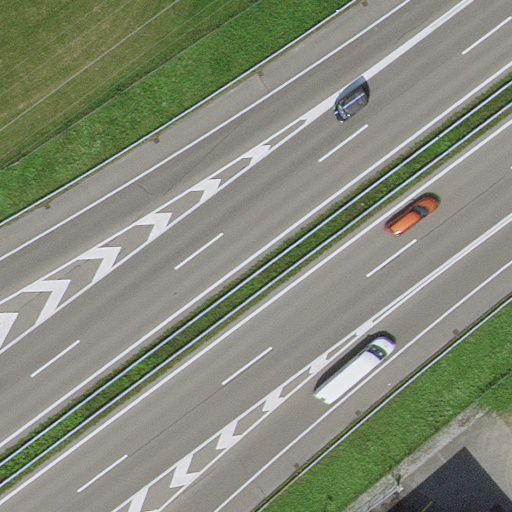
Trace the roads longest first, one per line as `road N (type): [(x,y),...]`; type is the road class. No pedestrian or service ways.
road 1 (motorway): [(511,19),(0,404)]
road 2 (motorway): [(55,511),(511,169)]
road 3 (motorway): [(480,0),(0,280)]
road 4 (motorway): [(193,511),(511,206)]
